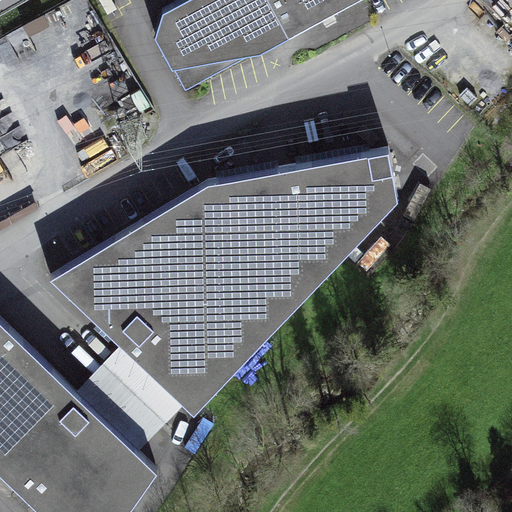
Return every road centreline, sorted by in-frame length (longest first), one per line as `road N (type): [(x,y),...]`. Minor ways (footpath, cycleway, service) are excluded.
road 1 (residential): [(0,253),(443,0)]
road 2 (track): [(275,511),(433,345),(511,214)]
